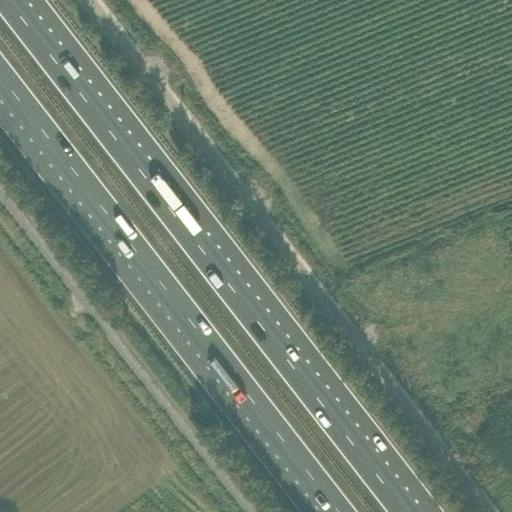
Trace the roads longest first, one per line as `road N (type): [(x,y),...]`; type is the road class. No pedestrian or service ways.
road 1 (unclassified): [(484,511),(84,0)]
road 2 (motorway): [(404,511),(19,0)]
road 3 (motorway): [(0,68),(340,511)]
road 4 (unclassified): [(261,511),(0,176)]
